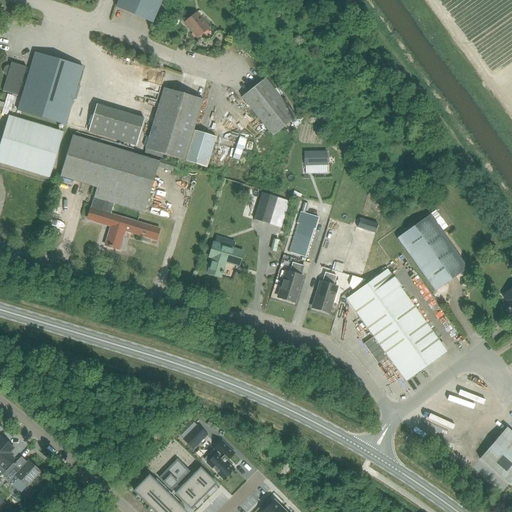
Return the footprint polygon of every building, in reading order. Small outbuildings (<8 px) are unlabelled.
[(152,23),(161,0),(118,0),(115,7),(152,23)] [(196,39),(209,28),(197,13),(184,23),(196,39)] [(65,125),(83,68),(34,53),(17,111),(65,125)] [(11,63),(2,92),(17,96),(26,68),(11,63)] [(265,79),(242,98),(273,137),(297,118),(265,79)] [(203,100),(164,88),(145,150),(183,161),(193,130),(203,100)] [(96,105),(88,132),(136,146),(144,119),(96,105)] [(8,116),(0,144),(0,163),(50,178),(63,133),(8,116)] [(183,161),(206,168),(215,137),(193,130),(183,161)] [(236,131),(229,154),(237,156),(244,134),(236,131)] [(144,213),(158,167),(159,162),(73,136),(60,177),(97,188),(88,220),(111,227),(105,246),(119,250),(125,231),(156,240),(159,229),(110,214),(114,204),(144,213)] [(304,166),(326,166),(326,152),(304,152),(304,166)] [(277,198),(261,193),(253,220),(269,225),(273,210),(285,214),(288,201),(277,198)] [(434,292),(468,268),(430,215),(396,239),(434,292)] [(354,229),(342,270),(361,276),(374,235),(354,229)] [(238,266),(242,252),(213,243),(208,257),(212,259),(207,274),(220,278),(225,263),(238,266)] [(286,272),(278,298),(293,303),(301,276),(303,266),(292,263),(289,272),(286,272)] [(483,270),(488,275),(494,270),(489,265),(483,270)] [(387,270),(346,300),(405,381),(446,352),(387,270)] [(321,282),(312,309),(328,313),(336,287),(333,286),(336,276),(325,273),(322,282),(321,282)] [(511,288),(503,295),(507,301),(508,308),(507,309),(509,312),(509,311),(511,312),(511,288)] [(387,357),(373,337),(364,344),(378,364),(387,357)] [(459,384),(457,389),(482,400),(484,395),(459,384)] [(451,404),(453,399),(443,396),(441,401),(451,404)] [(206,435),(196,426),(183,439),(187,443),(194,437),(200,442),(206,435)] [(510,486),(511,484),(511,433),(506,428),(479,459),(510,486)] [(0,466),(4,470),(14,459),(8,454),(13,448),(1,437),(0,438),(0,466)] [(221,442),(204,460),(223,478),(232,468),(223,459),(231,451),(221,442)] [(177,460),(159,478),(171,490),(188,472),(177,460)] [(26,487),(40,472),(28,461),(19,471),(15,467),(5,478),(12,485),(18,479),(26,487)] [(200,469),(175,494),(190,509),(215,484),(200,469)] [(185,511),(149,476),(133,491),(154,511),(185,511)] [(255,498),(245,508),(249,511),(259,502),(255,498)] [(278,511),(281,509),(273,501),(262,511),(278,511)]
